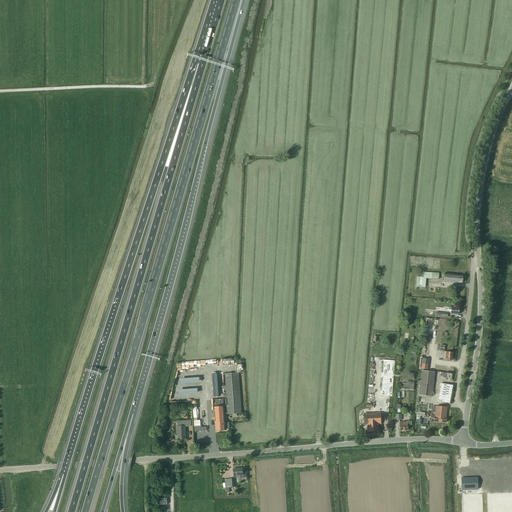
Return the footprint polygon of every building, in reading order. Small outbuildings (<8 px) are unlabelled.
[(432,273),(424,273),(419,272),(419,277),(416,277),(415,287),(425,287),(425,279),(438,279),(439,273),(432,273)] [(463,275),(444,274),(443,281),(462,283),(463,275)] [(422,341),(424,347),(431,345),(429,340),(431,339),(430,336),(424,337),(425,341),(422,341)] [(383,337),(374,337),(373,347),(382,347),(383,337)] [(372,350),(371,354),(371,361),(370,362),(370,370),(370,375),(369,381),(369,386),(368,390),(368,398),(367,398),(366,403),(367,403),(366,407),(372,408),(373,404),(372,398),(374,381),(374,375),(375,371),(376,362),(377,350),(376,350),(372,350)] [(387,358),(382,357),(380,368),(386,369),(385,377),(393,378),(396,352),(388,351),(387,358)] [(453,353),(444,351),(443,360),(452,361),(453,353)] [(435,372),(422,370),(419,395),(432,397),(435,372)] [(214,407),(216,431),(225,430),(224,415),(227,414),(241,413),(238,373),(224,374),(226,399),(227,406),(227,412),(224,413),(224,407),(214,407)] [(453,386),(441,383),(438,400),(441,400),(441,402),(450,404),(453,386)] [(226,399),(213,400),(214,406),(214,407),(224,407),(227,406),(226,399)] [(447,407),(436,406),(435,416),(434,422),(446,423),(446,418),(447,407)] [(381,413),(363,414),(364,425),(368,425),(368,432),(378,432),(378,424),(381,424),(381,413)] [(187,422),(177,422),(178,436),(178,440),(185,439),(185,426),(191,426),(191,420),(187,420),(187,422)] [(198,420),(194,420),(194,432),(207,432),(207,427),(198,427),(198,420)] [(407,422),(399,422),(400,431),(408,430),(407,422)] [(461,478),(462,490),(478,489),(477,477),(461,478)]
